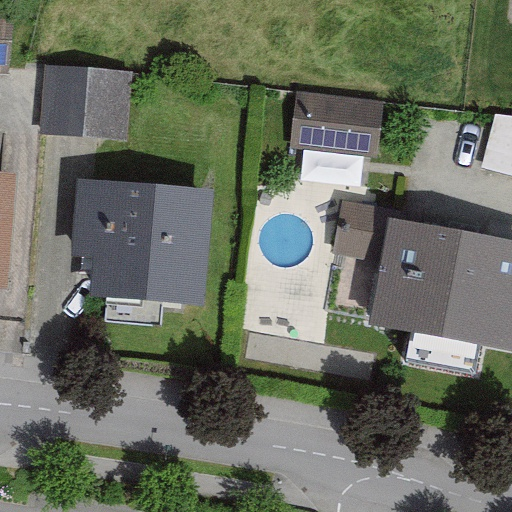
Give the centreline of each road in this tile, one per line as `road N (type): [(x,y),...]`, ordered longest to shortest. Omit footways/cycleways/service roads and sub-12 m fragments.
road 1 (residential): [(0,408),(368,466)]
road 2 (residential): [(368,466),(511,496)]
